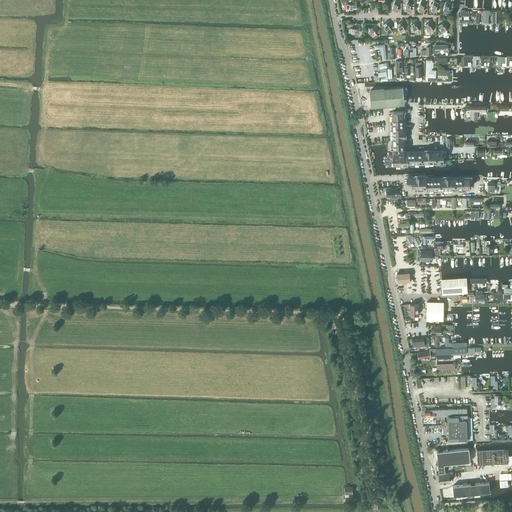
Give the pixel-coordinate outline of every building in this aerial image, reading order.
[(397,8),(400,3),(395,0),(392,6),(393,6),(392,9),(397,13),(399,9),(397,8)] [(353,4),(347,4),(347,9),(353,9),(353,8),(357,8),(357,1),(353,1),(353,4)] [(413,3),(408,1),(405,6),(406,6),(405,9),(410,13),(412,10),(410,8),(413,3)] [(426,3),(421,1),(418,6),(419,7),(418,10),(421,12),(423,13),(425,10),(423,8),(426,3)] [(439,3),(434,1),(431,6),(432,7),(431,10),(436,13),(438,10),(436,8),(439,3)] [(451,4),(447,1),(443,6),(444,7),(443,10),(448,13),(450,10),(448,9),(451,4)] [(389,20),(383,24),(385,27),(384,27),(387,33),(391,30),(389,25),(391,24),(389,20)] [(384,44),(374,46),(375,49),(381,48),(383,60),(387,60),(385,44),(384,44)] [(448,45),(434,45),(434,53),(438,53),(438,49),(448,49),(448,45)] [(427,55),(431,55),(431,47),(427,47),(427,50),(421,50),(421,55),(427,55)] [(472,55),(463,55),(463,66),(467,66),(468,59),(472,59),(472,55)] [(497,56),(489,56),(489,66),(493,66),(494,61),(497,61),(497,56)] [(432,60),(426,60),(425,78),(436,78),(436,70),(432,70),(432,60)] [(405,67),(405,75),(410,75),(410,72),(413,72),(413,66),(408,66),(408,67),(405,67)] [(371,106),(402,103),(401,90),(403,89),(403,88),(388,89),(387,87),(384,87),(384,89),(370,91),(371,106)] [(471,111),(471,120),(477,120),(478,111),(486,111),(486,105),(470,105),(469,111),(471,111)] [(444,152),(405,152),(404,112),(390,112),(390,150),(394,150),(394,153),(391,154),(391,165),(408,165),(408,163),(444,162),(444,152)] [(426,176),(407,176),(407,183),(412,183),(412,188),(426,188),(426,189),(433,189),(433,190),(434,190),(434,189),(448,189),(449,189),(470,188),(470,178),(426,179),(426,176)] [(396,189),(386,190),(386,191),(385,193),(386,195),(386,196),(389,196),(389,199),(401,199),(401,195),(396,194),(396,189)] [(413,241),(416,246),(420,243),(417,237),(415,238),(413,238),(410,239),(411,242),(413,241)] [(492,245),(492,240),(483,240),(483,251),(486,251),(486,252),(492,252),(492,251),(493,251),(493,245),(492,245)] [(432,251),(421,251),(421,261),(431,262),(432,251)] [(410,272),(398,273),(398,275),(396,276),(397,280),(398,280),(398,283),(410,282),(410,272)] [(466,278),(441,279),(442,294),(467,292),(466,278)] [(511,293),(503,294),(503,301),(511,301),(511,293)] [(443,303),(426,303),(426,322),(443,322),(443,303)] [(419,305),(410,305),(410,315),(419,315),(419,305)] [(441,327),(431,327),(431,335),(441,336),(441,327)] [(424,338),(412,339),(413,348),(425,347),(424,338)] [(436,359),(451,358),(451,349),(436,350),(436,355),(436,359)] [(495,376),(491,376),(491,385),(495,385),(495,388),(500,388),(500,384),(501,382),(500,381),(500,380),(499,380),(498,379),(496,380),(495,380),(495,376)] [(476,377),(472,378),(472,387),(476,386),(476,389),(481,389),(481,386),(482,384),(481,383),(481,382),(480,382),(479,381),(477,382),(476,382),(476,377)] [(501,395),(494,395),(494,398),(491,398),(491,408),(495,408),(495,403),(497,403),(498,404),(499,403),(501,403),(501,402),(502,400),(501,399),(501,395)] [(430,411),(425,411),(425,417),(448,416),(450,440),(467,440),(466,420),(467,419),(467,408),(430,410),(430,411)] [(494,424),(489,424),(490,434),(493,433),(493,437),(499,437),(499,432),(501,431),(499,429),(499,428),(498,428),(497,427),(495,428),(494,429),(494,424)] [(469,448),(437,452),(439,472),(445,472),(444,465),(470,462),(469,448)] [(505,456),(505,451),(478,451),(478,450),(477,450),(478,464),(508,464),(508,456),(505,456)] [(448,473),(439,474),(440,483),(449,482),(448,473)] [(489,482),(453,486),(454,496),(490,492),(489,482)]
